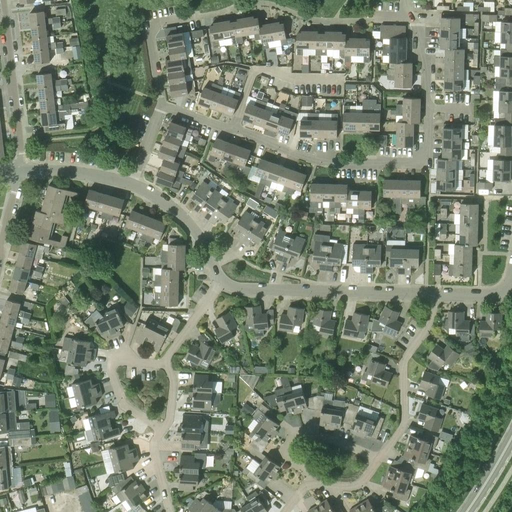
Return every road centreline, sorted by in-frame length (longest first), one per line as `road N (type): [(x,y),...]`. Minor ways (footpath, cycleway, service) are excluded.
road 1 (residential): [(161,105),(317,162),(378,164),(425,160),(427,109)]
road 2 (residential): [(435,295),(240,289),(223,281)]
road 3 (residential): [(435,295),(432,319),(403,361),(402,426),(379,459)]
road 4 (residential): [(18,170),(3,0)]
road 5 (residential): [(162,432),(127,409),(110,369),(116,361),(167,365)]
road 6 (residential): [(379,459),(303,433),(286,455),(309,485)]
road 7 (residential): [(223,281),(186,221),(132,185)]
